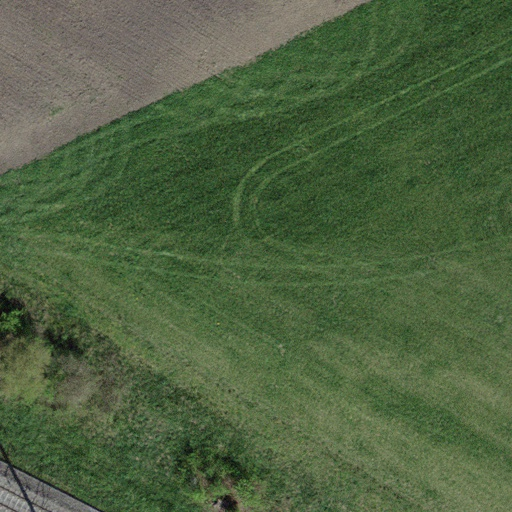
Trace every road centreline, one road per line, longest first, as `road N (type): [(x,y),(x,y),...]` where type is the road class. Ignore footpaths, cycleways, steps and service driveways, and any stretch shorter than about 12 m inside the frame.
road 1 (track): [(365,511),(0,294)]
road 2 (track): [(329,0),(0,170)]
